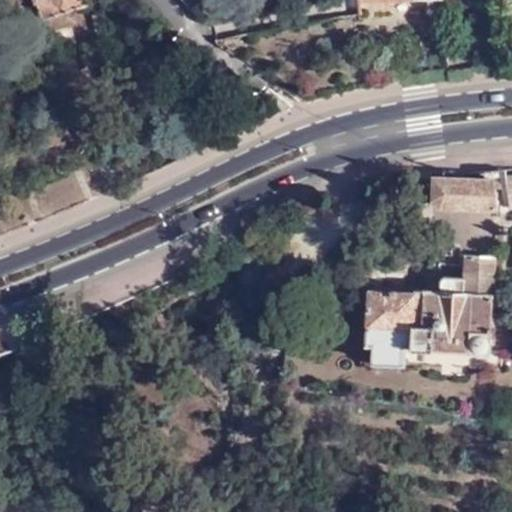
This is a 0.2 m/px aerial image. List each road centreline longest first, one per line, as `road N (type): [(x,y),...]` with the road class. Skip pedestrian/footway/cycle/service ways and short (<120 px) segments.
road 1 (secondary): [(511,96),(322,128),(0,268)]
road 2 (secondary): [(0,297),(320,160),(511,126)]
road 3 (residential): [(154,0),(270,87)]
